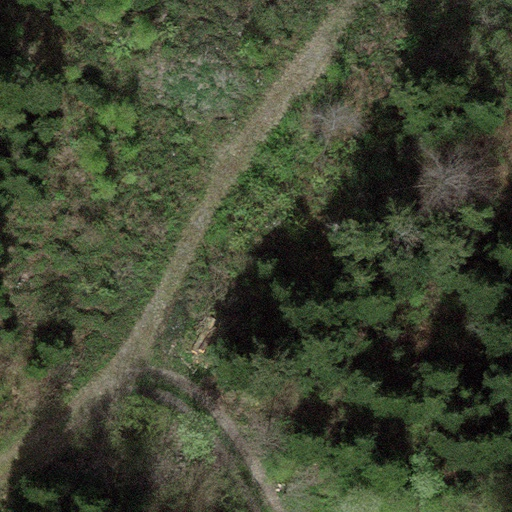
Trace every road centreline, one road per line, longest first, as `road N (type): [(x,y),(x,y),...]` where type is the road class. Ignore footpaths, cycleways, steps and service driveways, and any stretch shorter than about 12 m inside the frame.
road 1 (track): [(0,467),(116,372),(249,134),(345,0)]
road 2 (track): [(116,372),(174,386),(221,425),(271,511)]
